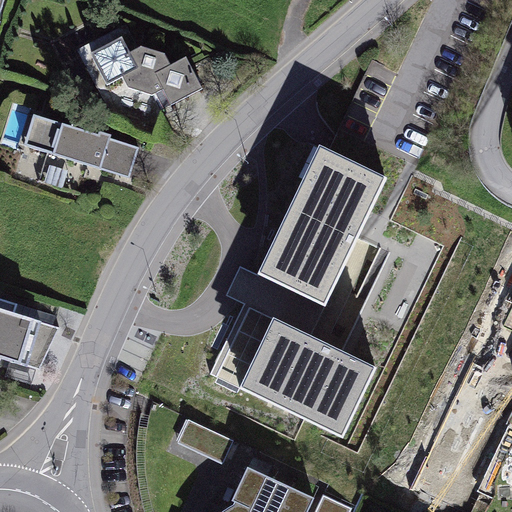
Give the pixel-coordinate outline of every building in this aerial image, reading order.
[(0,0),(0,30),(9,2),(0,0)] [(129,37),(91,60),(108,90),(120,81),(128,93),(153,101),(164,96),(174,111),(204,95),(189,62),(174,70),(169,60),(147,53),(139,56),(129,37)] [(402,88),(375,75),(352,122),(379,135),(402,88)] [(145,151),(36,117),(25,151),(134,185),(145,151)] [(390,180),(322,153),(260,282),(326,316),(390,180)] [(0,360),(39,371),(62,329),(11,315),(14,304),(0,300),(0,360)] [(380,367),(247,305),(210,384),(343,447),(380,367)] [(188,423),(179,446),(222,464),(232,441),(188,423)] [(338,511),(248,475),(235,510),(231,511),(338,511)]
